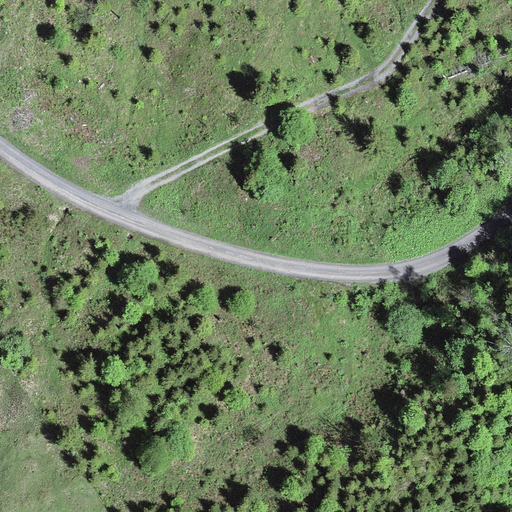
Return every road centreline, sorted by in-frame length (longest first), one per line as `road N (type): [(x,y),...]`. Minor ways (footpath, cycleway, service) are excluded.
road 1 (track): [(511,211),(486,231),(380,274),(259,264),(110,207),(0,149)]
road 2 (track): [(110,207),(306,107),(380,79),(439,0)]
